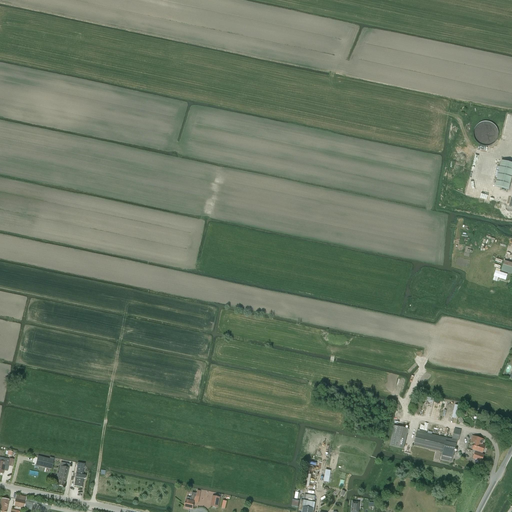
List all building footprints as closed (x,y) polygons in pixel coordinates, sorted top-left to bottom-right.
[(511,114),(507,114),(503,133),(511,134),(511,114)] [(488,145),(488,143),(500,139),(492,119),(475,125),(483,146),(488,145)] [(511,175),(511,161),(501,159),(495,185),(509,188),(511,175)] [(472,170),(466,194),(491,200),(493,194),(487,193),(489,187),(481,185),(484,173),(472,170)] [(502,261),(496,259),(494,267),(500,269),(502,261)] [(511,261),(505,260),(503,270),(511,272),(511,261)] [(507,275),(496,271),(494,276),(506,280),(507,275)] [(422,403),(415,402),(412,413),(419,415),(422,403)] [(408,429),(394,426),(390,446),(404,449),(408,429)] [(452,439),(457,441),(458,441),(461,430),(455,429),(452,439)] [(457,441),(452,439),(417,431),(414,445),(443,452),(442,459),(452,462),(457,441)] [(483,453),(485,446),(482,445),(484,440),(478,438),(473,436),(471,441),(476,443),(474,446),(473,446),(472,449),(473,449),(473,451),(476,453),(473,459),(482,462),(484,455),(482,454),(482,453),(483,453)] [(51,469),(54,460),(53,460),(54,458),(50,457),(50,459),(38,456),(36,466),(51,469)] [(10,459),(10,460),(3,458),(2,462),(0,461),(0,473),(0,474),(0,473),(3,474),(4,469),(8,470),(9,466),(13,467),(14,460),(10,459)] [(85,464),(77,463),(74,486),(82,487),(83,479),(85,479),(86,478),(86,476),(85,475),(83,475),(85,464)] [(60,466),(58,473),(59,473),(56,485),(64,487),(68,468),(60,466)] [(187,497),(186,500),(185,507),(193,509),(194,502),(195,497),(199,498),(201,491),(197,491),(197,493),(192,492),(191,498),(187,497)] [(26,497),(16,495),(14,506),(24,508),(26,497)] [(6,511),(9,500),(2,498),(0,506),(0,511),(6,511)] [(219,500),(214,499),(212,505),(211,505),(211,506),(218,507),(219,500)] [(313,511),(315,503),(304,501),(301,511),(313,511)] [(352,502),(351,511),(358,511),(359,503),(352,502)]
